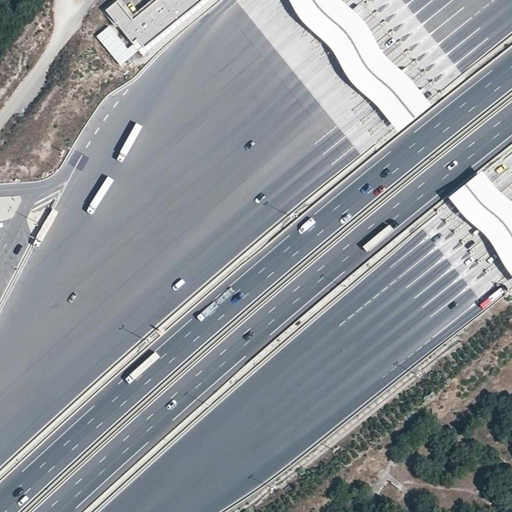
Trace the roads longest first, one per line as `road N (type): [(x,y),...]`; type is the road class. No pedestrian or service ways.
road 1 (motorway): [(511,71),(239,295),(0,510)]
road 2 (motorway): [(51,511),(236,345),(511,118)]
road 3 (motorway): [(401,0),(237,123),(183,174),(0,400)]
road 4 (motorway): [(149,511),(511,216)]
